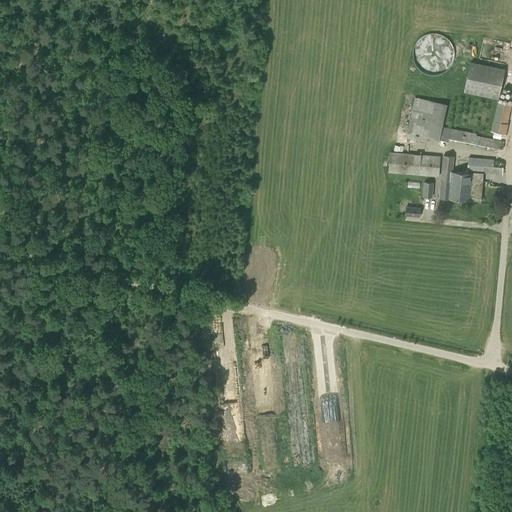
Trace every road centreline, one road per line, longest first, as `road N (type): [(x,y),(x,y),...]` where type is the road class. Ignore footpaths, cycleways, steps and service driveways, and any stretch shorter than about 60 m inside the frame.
road 1 (track): [(497,365),(0,251)]
road 2 (unknown): [(497,365),(511,162)]
